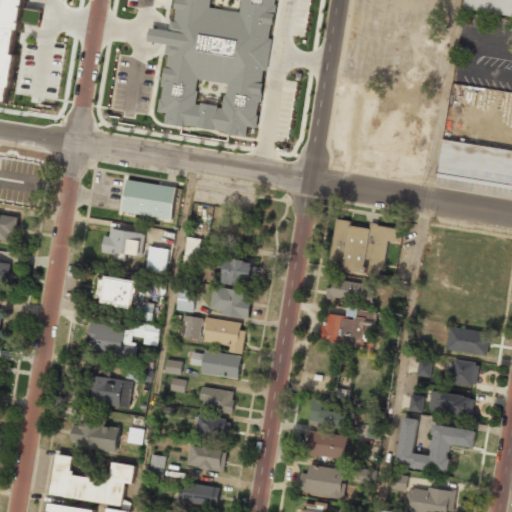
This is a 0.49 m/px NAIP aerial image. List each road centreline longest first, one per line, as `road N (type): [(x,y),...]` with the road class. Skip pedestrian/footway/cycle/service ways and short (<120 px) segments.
road 1 (residential): [(511,214),(0,130)]
road 2 (residential): [(99,0),(20,511)]
road 3 (secondary): [(337,0),(260,511)]
road 4 (residential): [(198,162),(143,511)]
